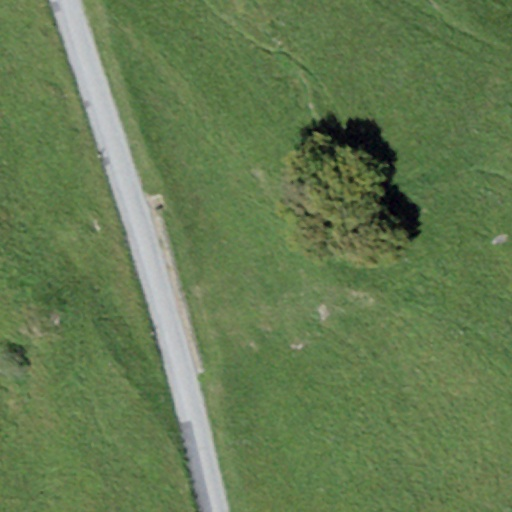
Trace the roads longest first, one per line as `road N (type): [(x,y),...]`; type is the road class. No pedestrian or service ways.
road 1 (unclassified): [(74,0),(177,308),(221,511)]
road 2 (track): [(511,59),(393,0)]
